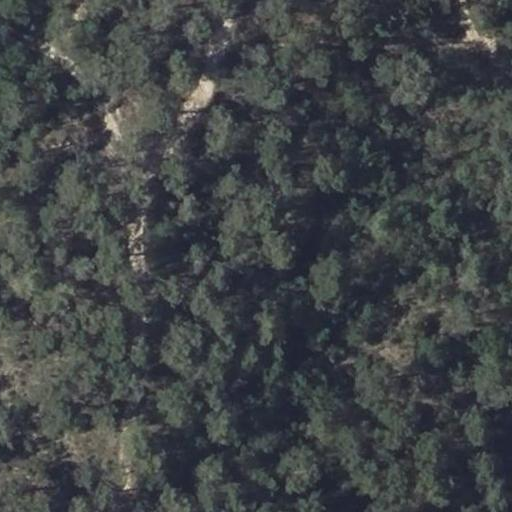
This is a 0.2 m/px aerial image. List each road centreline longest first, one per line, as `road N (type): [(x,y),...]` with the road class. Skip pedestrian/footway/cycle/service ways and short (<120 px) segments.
road 1 (track): [(144,202),(134,511)]
road 2 (track): [(480,39),(440,39),(372,56),(288,43),(197,76)]
road 3 (track): [(0,22),(89,82),(144,202)]
road 4 (track): [(144,202),(230,0)]
